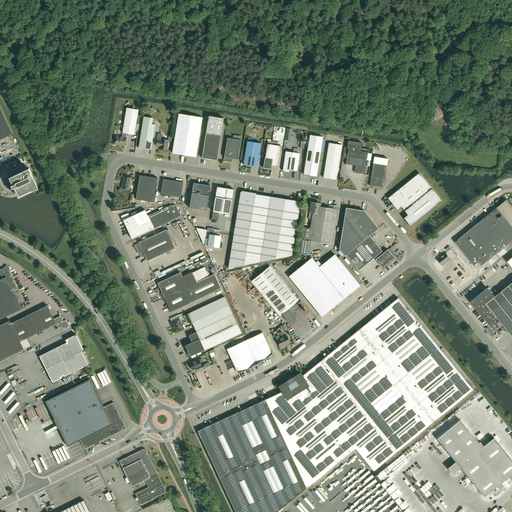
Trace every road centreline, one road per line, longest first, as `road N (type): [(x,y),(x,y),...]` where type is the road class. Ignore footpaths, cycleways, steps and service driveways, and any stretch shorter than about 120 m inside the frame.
road 1 (unclassified): [(417,255),(367,198),(124,158)]
road 2 (unclassified): [(196,407),(281,366),(417,255)]
road 3 (unclassified): [(182,381),(163,387),(150,379),(58,179)]
road 4 (unclassified): [(182,381),(105,213),(113,165),(124,158)]
road 5 (primary): [(154,411),(78,291),(0,234)]
road 6 (unclassified): [(511,370),(417,255)]
road 7 (unclassified): [(35,489),(150,426)]
